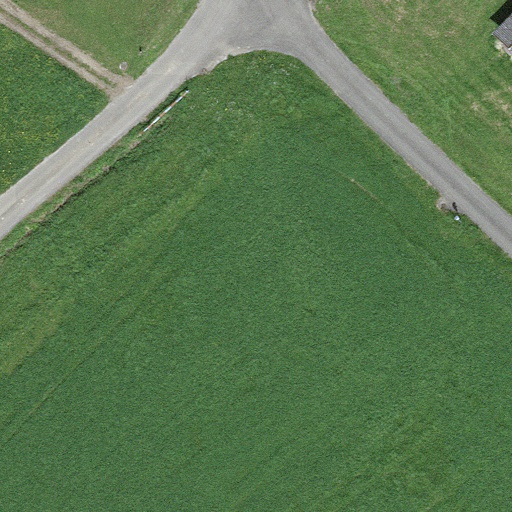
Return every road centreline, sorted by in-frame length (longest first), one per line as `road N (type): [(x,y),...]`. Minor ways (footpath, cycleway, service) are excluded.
road 1 (track): [(256,1),(511,240)]
road 2 (track): [(0,219),(256,0)]
